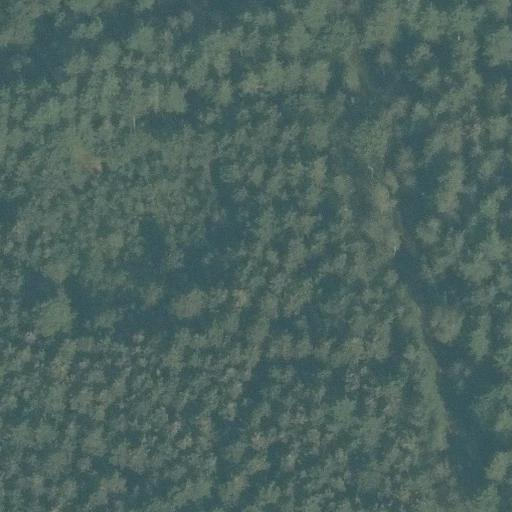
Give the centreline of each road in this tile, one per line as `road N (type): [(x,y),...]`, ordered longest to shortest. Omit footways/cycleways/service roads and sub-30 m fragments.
road 1 (track): [(338,0),(473,511)]
road 2 (track): [(0,58),(222,0)]
